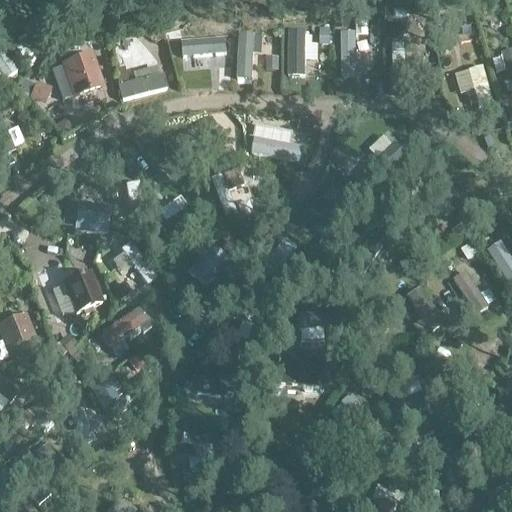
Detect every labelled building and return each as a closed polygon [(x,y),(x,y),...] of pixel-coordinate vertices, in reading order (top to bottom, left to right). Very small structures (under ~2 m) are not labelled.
[(59,39),(51,27),(15,51),(23,63),(59,39)] [(293,41),(292,62),(307,63),(308,42),(293,41)] [(361,45),(347,44),(346,86),(377,86),(378,56),(361,56),(361,45)] [(198,71),(193,46),(177,49),(182,74),(198,71)] [(240,84),(254,84),(255,47),(241,46),(240,84)] [(223,48),(223,61),(237,62),(237,48),(223,48)] [(270,50),(269,66),(283,67),(284,50),(270,50)] [(308,84),(326,83),(325,56),(307,57),(308,84)] [(75,100),(101,90),(91,59),(64,68),(75,100)] [(62,73),(51,78),(65,109),(76,104),(62,73)] [(118,88),(122,103),(162,93),(158,78),(118,88)] [(5,118),(0,118),(0,154),(9,154),(5,118)] [(183,168),(224,142),(212,124),(180,145),(186,154),(177,159),(183,168)] [(18,135),(9,140),(17,155),(26,149),(18,135)] [(298,165),(301,150),(254,141),(251,156),(298,165)] [(375,190),(408,160),(395,146),(362,176),(375,190)] [(237,216),(224,179),(212,183),(225,220),(237,216)] [(109,235),(110,211),(78,209),(77,233),(109,235)] [(364,240),(340,274),(354,284),(377,249),(364,240)] [(282,241),(255,272),(264,280),(291,249),(282,241)] [(147,290),(158,282),(132,245),(121,253),(147,290)] [(211,286),(210,286),(230,262),(211,246),(201,258),(210,265),(197,280),(208,289),(211,286)] [(511,269),(499,250),(487,258),(508,291),(511,287),(511,269)] [(464,256),(468,270),(482,265),(477,251),(464,256)] [(488,310),(464,274),(452,283),(475,318),(488,310)] [(76,317),(102,307),(90,276),(64,286),(76,317)] [(429,337),(443,328),(420,292),(406,301),(429,337)] [(148,325),(140,312),(101,339),(110,351),(148,325)] [(291,334),(338,334),(338,319),(291,319),(291,334)] [(0,335),(11,362),(37,351),(24,321),(0,330),(0,335)] [(242,369),(254,373),(267,339),(256,335),(242,369)] [(65,362),(57,353),(43,364),(51,374),(65,362)] [(404,395),(421,380),(402,359),(385,375),(404,395)] [(283,374),(282,388),(318,391),(319,376),(283,374)] [(112,423),(127,415),(114,393),(118,391),(110,378),(92,388),(112,423)] [(236,387),(187,379),(185,394),(233,402),(236,387)] [(15,394),(0,381),(0,398),(7,404),(15,394)] [(363,439),(375,429),(352,401),(340,410),(363,439)] [(8,425),(14,436),(49,415),(43,405),(8,425)] [(421,461),(414,442),(433,434),(427,419),(395,432),(408,467),(421,461)] [(83,424),(72,429),(85,457),(95,452),(83,424)] [(191,474),(228,472),(227,459),(191,462),(191,474)] [(8,474),(36,507),(49,496),(21,463),(8,474)] [(378,496),(373,508),(384,511),(392,511),(396,502),(378,496)] [(111,511),(132,511),(122,501),(111,511)] [(263,511),(252,502),(244,511),(263,511)]
